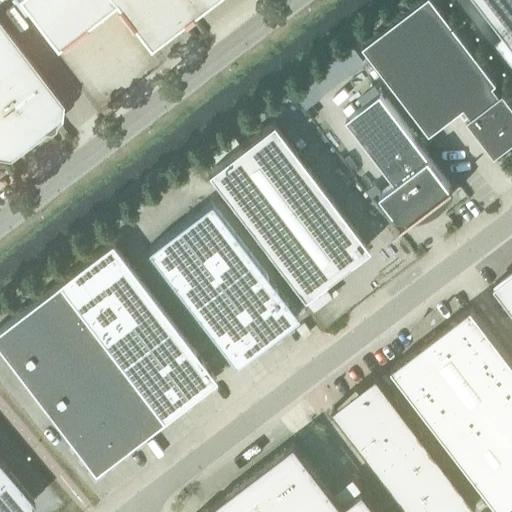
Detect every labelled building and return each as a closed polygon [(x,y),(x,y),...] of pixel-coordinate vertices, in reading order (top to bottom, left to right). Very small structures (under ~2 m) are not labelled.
[(22,0),(58,46),(115,2),(150,47),(211,0),(22,0)] [(414,0),(363,39),(430,127),(465,100),(472,109),(468,112),(495,148),(511,135),(511,95),(504,85),(500,88),(493,79),(497,76),(439,0),(414,0)] [(511,0),(485,0),(511,35),(511,0)] [(0,153),(10,155),(45,127),(50,128),(55,125),(55,120),(61,115),(63,101),(0,19),(0,153)] [(380,91),(347,116),(396,180),(413,200),(423,192),(430,201),(452,184),(451,182),(452,182),(450,180),(450,181),(438,166),(438,165),(429,154),(380,91)] [(208,169),(207,169),(303,294),(312,305),(317,302),(332,290),(323,279),(327,276),(368,245),(272,120),(240,144),(208,169)] [(297,314),(210,200),(148,248),(234,361),(297,314)] [(56,277),(161,414),(214,374),(109,237),(56,277)] [(511,269),(496,282),(511,303),(511,269)] [(0,345),(94,468),(162,417),(58,281),(0,324),(0,345)] [(390,363),(499,506),(511,496),(511,358),(469,303),(390,363)] [(338,413),(413,511),(460,511),(474,501),(375,371),(373,372),(375,375),(338,413)] [(202,511),(382,511),(362,484),(341,500),(293,437),(208,502),(203,506),(202,511)] [(0,511),(19,511),(34,500),(0,459),(0,511)]
